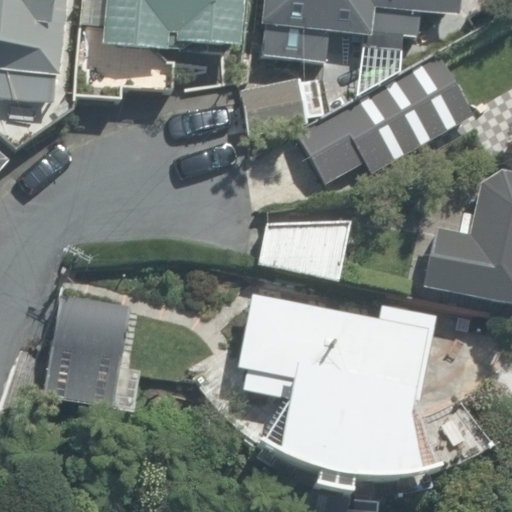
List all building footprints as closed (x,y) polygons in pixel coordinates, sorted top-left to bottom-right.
[(0,0),(0,102),(51,108),(54,81),(58,81),(66,0),(0,0)] [(104,0),(100,51),(172,58),(173,48),(243,55),(248,0),(104,0)] [(260,59),(324,66),(327,36),(368,40),(371,13),(454,22),(456,0),(261,0),(258,29),(263,30),(260,59)] [(416,41),(418,23),(371,18),(368,41),(359,40),(357,54),(399,58),(401,40),(416,41)] [(471,119),(437,63),(297,140),(324,188),(362,166),(368,177),(471,119)] [(238,93),(247,141),(306,129),(305,123),(322,119),(314,81),(298,84),(298,82),(238,93)] [(419,293),(511,313),(511,177),(497,175),(477,187),(469,223),(455,220),(452,234),(432,230),(419,293)] [(256,270),(336,287),(350,223),(265,229),(256,270)] [(40,403),(111,414),(127,311),(57,300),(40,403)] [(310,492),(347,500),(350,485),(371,486),(382,486),(403,484),(421,480),(435,475),(411,399),(426,319),(380,310),(377,326),(250,301),(236,370),(262,376),(274,386),(287,395),(274,461),(287,468),(300,473),(313,477),(310,492)]
